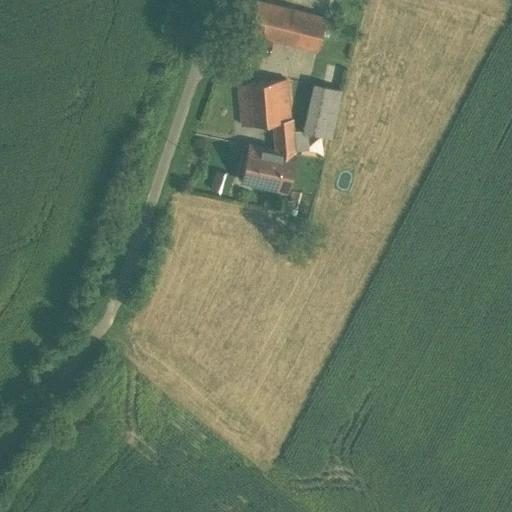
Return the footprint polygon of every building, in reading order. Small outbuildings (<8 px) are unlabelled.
[(250,0),(241,0),(234,29),(317,49),(324,18),(250,0)] [(286,79),(238,85),(242,125),(274,122),(290,119),(286,79)] [(314,84),(304,131),(305,130),(305,133),(329,137),(340,89),(314,84)] [(277,152),(295,156),(295,150),(293,132),(292,119),(290,119),(274,122),(277,152)] [(304,131),(293,132),(295,150),(307,148),(305,133),(305,130),(304,131)] [(288,191),(295,156),(277,152),(249,146),(241,180),(288,191)] [(212,189),(230,193),(234,172),(216,169),(212,189)]
